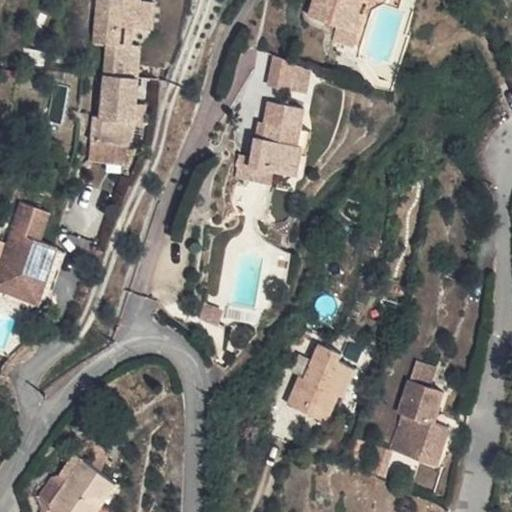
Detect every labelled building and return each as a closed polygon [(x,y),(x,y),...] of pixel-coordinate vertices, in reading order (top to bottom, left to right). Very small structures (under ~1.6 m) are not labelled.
[(99,0),(95,40),(109,41),(102,115),(96,114),(94,140),(129,144),(134,144),(135,139),(138,101),(141,76),(135,75),(137,42),(134,42),(135,25),(145,26),(146,0),(99,0)] [(155,0),(146,0),(145,26),(153,27),(155,0)] [(313,0),(310,13),(337,21),(336,23),(357,30),(364,9),(357,7),(359,0),(313,0)] [(357,30),(336,23),(332,35),(353,42),(357,30)] [(295,60),(275,53),(271,83),(292,86),(295,60)] [(149,103),(138,101),(135,139),(145,139),(149,103)] [(306,107),(274,102),(271,118),(269,134),(259,133),(255,156),(254,162),(282,166),(303,170),(306,154),(307,146),(299,145),(306,107)] [(271,118),(262,117),(259,133),(269,134),(271,118)] [(129,144),(94,140),(93,158),(128,163),(129,144)] [(237,173),(279,178),(282,166),(254,162),(255,156),(240,154),(237,173)] [(303,170),(282,166),(279,178),(278,185),(299,189),(303,170)] [(43,240),(52,211),(24,202),(0,275),(46,290),(61,245),(43,240)] [(46,290),(0,275),(0,287),(43,301),(46,290)] [(224,307),(209,303),(205,317),(220,321),(224,307)] [(288,403),(331,420),(344,388),(350,390),(359,367),(341,360),(346,348),(323,339),(309,374),(302,371),(288,403)] [(415,371),(423,374),(428,359),(420,356),(415,371)] [(428,359),(423,374),(439,378),(443,363),(428,359)] [(409,418),(423,374),(415,371),(401,415),(409,418)] [(423,374),(409,418),(407,423),(419,426),(422,417),(438,423),(450,388),(437,384),(439,378),(423,374)] [(451,427),(438,423),(422,417),(419,426),(407,423),(399,449),(440,462),(451,427)] [(87,456),(78,450),(64,470),(73,477),(87,456)] [(100,511),(122,482),(87,456),(73,477),(64,470),(62,469),(45,494),(49,509),(47,511),(65,511),(67,510),(70,511),(100,511)]
